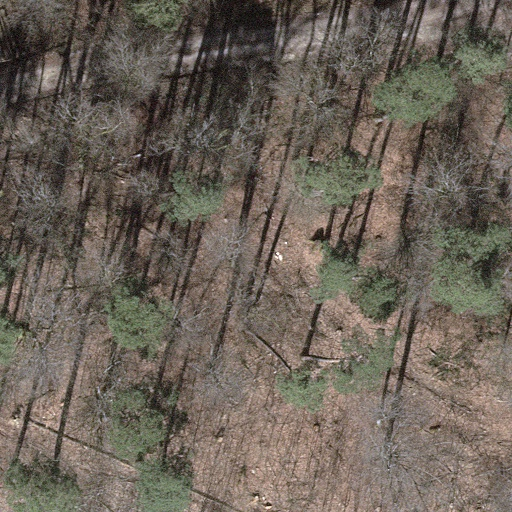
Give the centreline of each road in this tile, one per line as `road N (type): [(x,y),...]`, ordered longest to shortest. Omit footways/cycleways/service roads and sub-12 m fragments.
road 1 (track): [(445,0),(0,109)]
road 2 (track): [(375,21),(511,74)]
